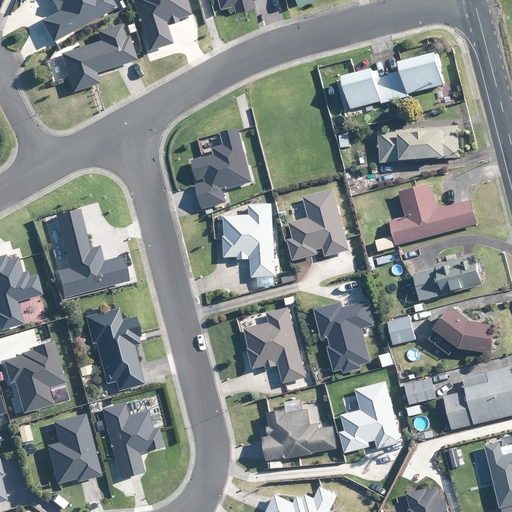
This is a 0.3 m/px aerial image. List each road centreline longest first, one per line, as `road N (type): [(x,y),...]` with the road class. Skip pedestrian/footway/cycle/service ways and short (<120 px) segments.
road 1 (residential): [(197,511),(215,442),(129,124)]
road 2 (residential): [(443,0),(262,51),(129,124)]
road 3 (residential): [(511,147),(473,0)]
